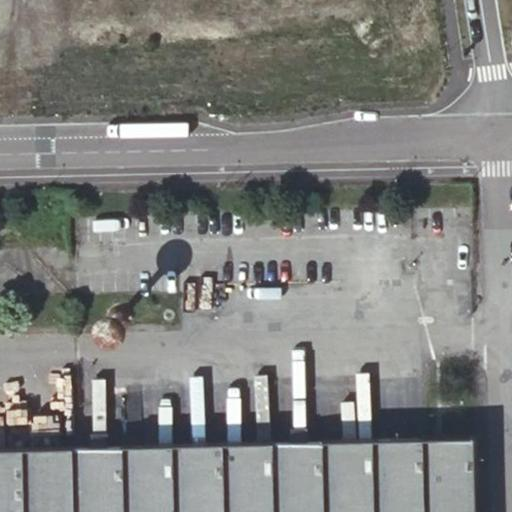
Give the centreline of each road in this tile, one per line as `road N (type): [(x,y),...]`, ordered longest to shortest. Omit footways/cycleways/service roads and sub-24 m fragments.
road 1 (unclassified): [(0,153),(295,146),(499,131)]
road 2 (unclassified): [(508,511),(499,131)]
road 3 (residential): [(499,131),(481,0)]
